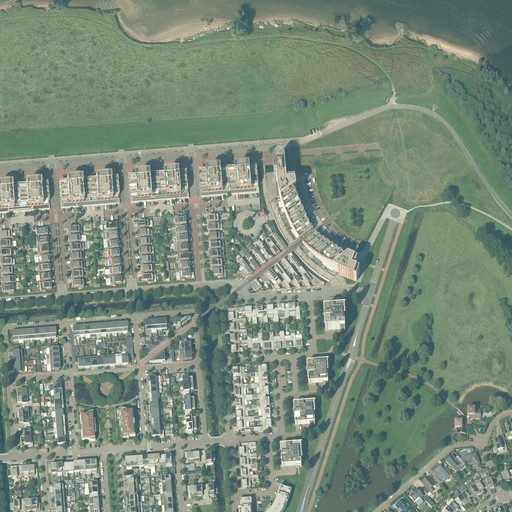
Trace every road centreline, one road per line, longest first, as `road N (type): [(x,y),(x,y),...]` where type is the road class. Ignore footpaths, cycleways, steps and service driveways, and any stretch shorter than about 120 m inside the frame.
road 1 (unclassified): [(511,216),(441,120),(398,106),(288,147),(0,169)]
road 2 (residential): [(395,214),(387,211),(362,257),(346,250),(310,209),(300,171),(312,170)]
road 3 (residential): [(377,511),(449,449),(479,442)]
